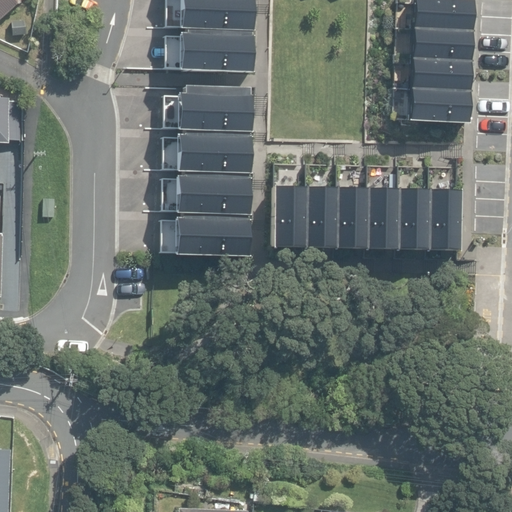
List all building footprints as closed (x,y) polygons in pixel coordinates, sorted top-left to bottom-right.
[(0,0),(0,18),(19,0),(0,0)] [(174,0),(174,33),(180,33),(249,33),(249,0),(174,0)] [(468,34),(470,3),(410,0),(409,31),(468,34)] [(9,23),(11,36),(25,34),(23,21),(9,23)] [(467,65),(468,34),(409,31),(407,62),(467,65)] [(249,33),(180,33),(180,37),(174,37),(173,75),(247,76),(249,33)] [(465,96),(467,65),(407,62),(405,93),(465,96)] [(172,134),(179,134),(248,136),(248,99),(246,99),(246,91),(180,90),(180,97),(172,97),(172,134)] [(464,127),(465,96),(405,93),(403,124),(464,127)] [(0,144),(8,145),(8,142),(22,142),(24,104),(0,101),(0,144)] [(248,136),(179,134),(179,139),(171,139),(171,176),(178,176),(246,178),(248,136)] [(246,178),(178,176),(178,180),(171,180),(170,217),(177,218),(246,219),(246,178)] [(301,189),(270,189),(268,250),(299,251),(301,189)] [(332,190),(301,189),(299,251),(330,251),(332,190)] [(364,190),(332,190),(330,251),(362,252),(364,190)] [(395,191),(364,190),(362,252),(393,253),(395,191)] [(426,191),(395,191),(393,253),(424,254),(426,191)] [(457,192),(426,191),(424,254),(455,254),(457,192)] [(246,219),(177,218),(177,222),(171,222),(170,259),(245,261),(246,219)] [(0,511),(5,511),(8,450),(0,449),(0,511)] [(253,501),(262,502),(263,491),(254,490),(253,501)]
